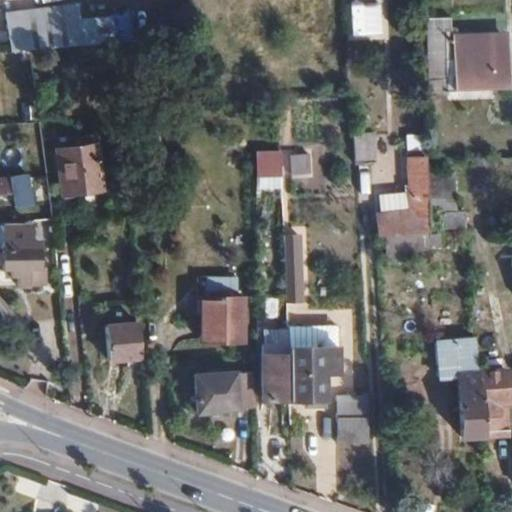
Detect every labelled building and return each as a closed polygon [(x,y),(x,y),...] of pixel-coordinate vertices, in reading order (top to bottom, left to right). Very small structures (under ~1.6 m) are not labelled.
[(446,20),(426,21),(428,79),(425,80),(427,97),(446,95),(446,91),(456,90),(457,84),(506,82),(504,37),(484,37),(483,33),(466,33),(466,37),(457,38),(457,32),(455,32),(454,29),(447,29),(446,20)] [(17,26),(19,51),(49,49),(47,24),(17,26)] [(162,122),(127,125),(129,143),(164,140),(162,122)] [(73,149),(53,151),(57,194),(98,190),(93,138),(73,139),(73,149)] [(368,139),(356,139),(357,164),(370,163),(368,139)] [(282,175),(281,149),(255,149),(255,175),(282,175)] [(407,158),(409,197),(427,196),(427,194),(425,168),(425,157),(407,158)] [(451,167),(425,168),(427,194),(452,193),(451,167)] [(0,193),(10,193),(8,177),(0,177),(0,193)] [(427,196),(409,197),(409,212),(375,213),(376,235),(430,232),(427,196)] [(465,212),(439,212),(438,228),(465,228),(465,212)] [(28,224),(0,224),(0,241),(0,249),(1,270),(7,270),(7,277),(16,276),(16,286),(43,285),(43,268),(36,268),(36,240),(28,241),(28,224)] [(284,235),(287,326),(287,349),(294,349),(293,320),(298,320),(295,234),(284,235)] [(385,238),(386,263),(428,260),(430,260),(429,235),(385,238)] [(200,276),(199,298),(233,296),(233,277),(200,276)] [(233,296),(199,298),(199,338),(241,338),(242,296),(233,296)] [(139,357),(136,322),(101,325),(105,358),(139,357)] [(263,400),(289,398),(288,354),(287,349),(287,326),(278,327),(278,353),(261,354),(263,400)] [(458,430),(480,429),(480,425),(476,366),(474,332),(432,334),(434,371),(454,370),(458,430)] [(288,354),(289,398),(307,397),(306,372),(336,371),(335,353),(320,354),(319,347),(304,347),(304,354),(288,354)] [(476,366),(480,425),(506,424),(505,397),(508,396),(507,365),(476,366)] [(232,371),(192,375),(196,412),(250,406),(246,371),(233,373),(232,371)] [(337,394),(337,396),(336,414),(364,416),(366,396),(337,394)]
